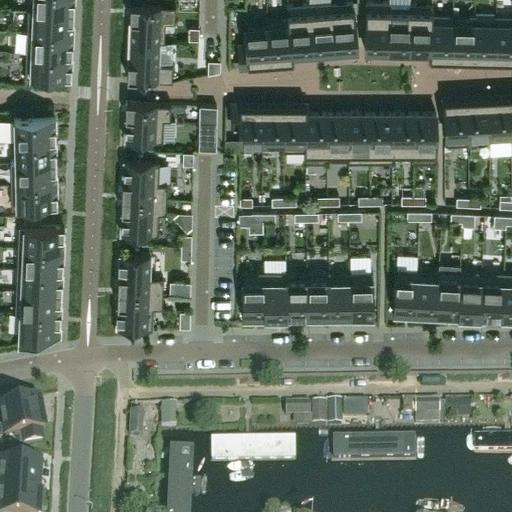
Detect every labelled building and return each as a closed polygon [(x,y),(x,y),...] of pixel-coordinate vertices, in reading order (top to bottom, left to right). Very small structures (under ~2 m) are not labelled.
[(73,10),(73,0),(32,0),(32,7),(28,7),(27,8),(73,10)] [(312,51),(334,49),(331,14),(330,2),(331,2),(330,0),(329,0),(330,0),(308,2),(312,51)] [(387,49),(388,9),(388,4),(388,0),(365,0),(364,49),(387,49)] [(334,49),(356,47),(353,1),(331,2),(330,2),(331,14),(334,49)] [(292,52),(312,51),(308,2),(287,3),(286,3),(286,15),(288,15),(288,17),(288,24),(291,52),(292,52)] [(431,3),(409,2),(408,2),(408,5),(409,5),(408,50),(429,50),(430,50),(431,22),(431,12),(432,10),(432,3),(431,3)] [(129,3),(128,40),(159,42),(159,41),(164,41),(165,21),(174,22),(174,5),(129,3)] [(388,4),(388,9),(387,49),(408,50),(409,5),(408,5),(388,4)] [(72,31),(73,10),(27,8),(27,30),(72,31)] [(429,58),(451,58),(453,12),(432,12),(431,12),(431,22),(430,50),(429,50),(429,58)] [(453,12),(451,58),(473,59),(474,23),(475,13),(474,13),(453,12)] [(511,13),(496,13),(494,13),(494,23),(495,23),(495,59),(511,59),(511,13)] [(266,18),(266,19),(270,62),(292,60),(291,52),(292,52),(291,52),(288,24),(288,17),(288,15),(286,15),(266,16),(265,16),(265,19),(266,18)] [(270,62),(266,19),(266,18),(265,19),(244,20),(245,45),(237,46),(239,64),(270,62)] [(474,23),(473,59),(495,59),(495,23),(494,23),(474,23)] [(188,39),(198,39),(198,26),(188,26),(188,39)] [(71,53),(72,31),(27,30),(26,51),(71,53)] [(126,77),(171,79),(172,63),(158,63),(159,42),(128,40),(126,77)] [(70,76),(71,53),(26,51),(25,74),(70,76)] [(219,70),(219,60),(207,60),(207,72),(219,70)] [(509,95),(487,96),(489,139),(492,139),(511,138),(509,95)] [(487,96),(466,97),(468,140),(489,139),(487,96)] [(465,143),(465,140),(468,140),(466,97),(443,98),(445,144),(465,143)] [(125,101),(123,139),(137,139),(137,141),(141,141),(141,140),(162,141),(163,119),(170,119),(170,103),(125,101)] [(215,116),(216,104),(206,104),(205,116),(215,116)] [(262,140),(262,104),(235,104),(231,104),(231,123),(239,123),(239,145),(262,145),(263,145),(263,140),(262,140)] [(283,104),(262,104),(262,140),(263,140),(282,140),(283,140),(283,104)] [(283,150),(304,150),(305,150),(305,112),(306,112),(306,104),(283,104),(283,140),(282,140),(282,150),(283,150)] [(304,151),(304,161),(326,161),(327,161),(327,159),(326,159),(326,112),(306,112),(305,112),(305,150),(304,150),(304,151)] [(348,112),(326,112),(326,159),(327,159),(332,159),(347,158),(348,158),(348,112)] [(370,112),(348,112),(348,158),(347,158),(347,161),(348,161),(370,161),(370,112)] [(370,161),(391,161),(392,161),(392,151),(391,151),(391,112),(370,112),(370,161)] [(413,112),(391,112),(391,151),(392,151),(412,151),(413,151),(413,112)] [(435,112),(413,112),(413,151),(412,151),(412,161),(413,161),(435,161),(435,112)] [(13,117),(14,139),(55,138),(54,116),(13,117)] [(55,160),(55,138),(14,139),(15,160),(10,160),(10,161),(55,160)] [(192,163),(193,151),(183,151),(182,163),(192,163)] [(122,158),(121,196),(166,197),(167,182),(157,182),(158,160),(140,159),(140,157),(136,157),(136,159),(122,158)] [(56,182),(55,160),(10,161),(10,183),(56,182)] [(56,204),(56,182),(10,183),(11,206),(24,205),(24,214),(41,215),(41,205),(56,204)] [(370,194),(358,194),(358,203),(370,202),(370,194)] [(370,194),(370,202),(382,202),(382,200),(382,194),(370,194)] [(413,202),(413,194),(401,194),(401,202),(413,202)] [(413,194),(413,202),(425,202),(425,194),(413,194)] [(283,195),(271,196),(271,204),(283,203),(283,195)] [(283,203),(295,203),(295,195),(283,195),(283,203)] [(326,195),(314,195),(314,203),(326,203),(326,195)] [(326,203),(338,203),(338,195),(326,195),(326,203)] [(165,213),(166,197),(121,196),(119,233),(133,233),(133,235),(137,235),(137,233),(158,234),(159,212),(165,213)] [(250,204),(250,196),(238,196),(238,204),(250,204)] [(468,204),(468,196),(456,196),(456,204),(468,204)] [(468,196),(468,204),(479,205),(480,197),(468,196)] [(511,206),(511,199),(499,198),(499,206),(511,206)] [(349,210),(337,210),(337,218),(349,218),(349,210)] [(349,218),(361,218),(361,210),(349,210),(349,218)] [(419,210),(406,210),(407,218),(419,218),(419,210)] [(419,218),(430,218),(431,210),(419,210),(419,218)] [(262,211),(250,212),(250,220),(262,219),(262,211)] [(262,219),(274,219),(274,211),(262,211),(262,219)] [(305,211),(294,211),(294,219),(306,219),(305,211)] [(306,219),(317,219),(317,211),(305,211),(306,219)] [(462,212),(450,211),(450,219),(462,220),(462,212)] [(462,220),(473,220),(474,212),(462,212),(462,220)] [(505,222),(505,214),(493,213),(493,221),(505,222)] [(63,247),(64,225),(41,224),(41,215),(24,214),(23,223),(18,223),(17,245),(63,247)] [(191,246),(191,234),(181,233),(181,245),(191,246)] [(62,269),(63,247),(17,245),(16,267),(62,269)] [(190,258),(191,246),(181,245),(180,257),(190,258)] [(119,252),(117,290),(162,291),(163,276),(149,276),(150,254),(136,253),(136,251),(132,251),(132,253),(119,252)] [(61,291),(62,269),(16,267),(15,289),(61,291)] [(416,269),(414,312),(436,313),(438,267),(437,267),(436,270),(416,269)] [(438,267),(436,313),(437,313),(437,310),(456,311),(456,314),(457,314),(459,269),(438,267)] [(329,314),(328,268),(306,269),(307,312),(327,312),(327,314),(329,314)] [(350,314),(350,270),(329,271),(329,268),(328,268),(329,314),(350,314)] [(414,312),(416,269),(393,268),(391,311),(414,312)] [(264,315),(263,269),(240,270),(241,315),(264,315)] [(285,315),(285,269),(263,269),(264,315),(285,315)] [(307,312),(306,269),(305,269),(305,271),(286,271),(286,269),(285,269),(285,315),(286,315),(286,312),(307,312)] [(459,269),(457,314),(479,315),(481,272),(460,271),(460,269),(459,269)] [(350,270),(350,314),(373,314),(373,313),(372,270),(350,270)] [(481,272),(479,315),(500,316),(503,273),(481,272)] [(511,273),(503,273),(500,316),(511,316),(511,273)] [(60,312),(61,291),(15,289),(14,310),(60,312)] [(161,307),(162,291),(117,290),(116,323),(115,327),(129,327),(129,329),(133,329),(133,327),(134,327),(151,328),(152,306),(161,307)] [(59,335),(60,312),(14,310),(14,311),(19,312),(18,342),(59,335)] [(179,310),(179,326),(189,326),(189,310),(179,310)] [(341,401),(326,401),(326,424),(341,424),(341,401)] [(469,402),(439,402),(439,401),(402,402),(402,414),(415,414),(415,424),(445,424),(445,419),(469,418),(469,402)] [(325,402),(310,402),(311,425),(326,425),(325,402)] [(0,410),(0,437),(3,437),(21,434),(23,444),(42,440),(40,431),(43,430),(38,403),(0,410)] [(285,403),(285,416),(308,416),(308,403),(285,403)] [(161,404),(160,427),(176,428),(176,405),(161,404)] [(141,442),(158,443),(159,419),(142,418),(141,442)] [(190,454),(290,454),(290,434),(190,434),(190,454)] [(181,500),(183,436),(163,435),(161,500),(181,500)] [(301,455),(401,455),(401,435),(301,435),(301,455)] [(449,456),(511,455),(511,435),(449,436),(449,456)] [(40,466),(1,464),(0,471),(0,490),(39,492),(40,466)] [(0,511),(37,511),(39,492),(0,490),(0,511)]
